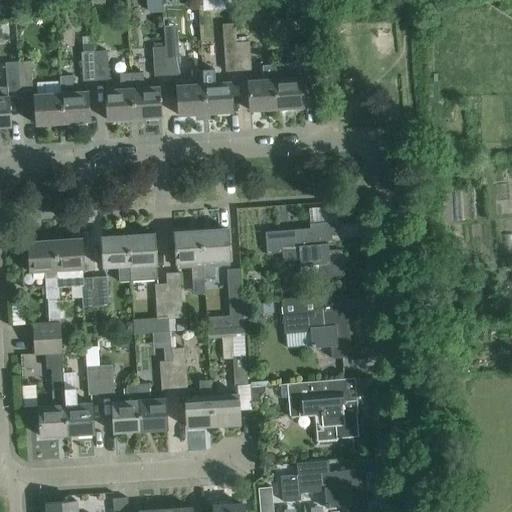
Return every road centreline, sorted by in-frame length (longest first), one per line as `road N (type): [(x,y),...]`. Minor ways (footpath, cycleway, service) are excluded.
road 1 (residential): [(0,165),(348,141),(373,146),(381,170)]
road 2 (residential): [(410,511),(381,170)]
road 3 (residential): [(14,479),(208,468),(234,455)]
